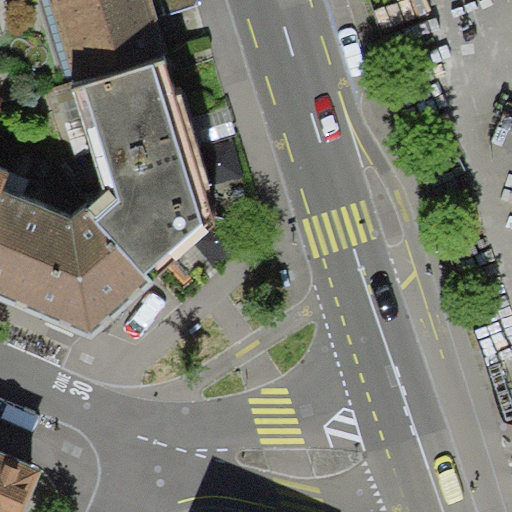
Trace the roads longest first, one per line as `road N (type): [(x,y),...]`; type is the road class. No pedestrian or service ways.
road 1 (primary): [(419,439),(278,0)]
road 2 (unknown): [(442,0),(511,312)]
road 3 (residential): [(150,439),(291,459),(363,455),(419,439)]
road 4 (residential): [(0,373),(150,439)]
